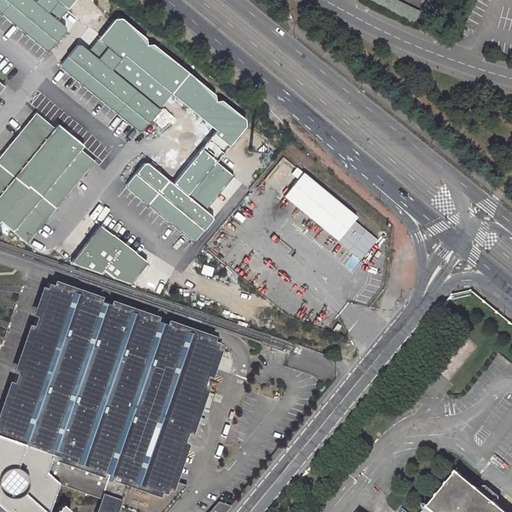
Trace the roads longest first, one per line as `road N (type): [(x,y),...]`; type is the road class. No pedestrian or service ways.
road 1 (primary): [(454,177),(234,0)]
road 2 (primary): [(167,0),(370,171)]
road 3 (tertiary): [(415,312),(249,511)]
road 4 (tertiary): [(370,171),(372,186),(412,225),(426,272)]
